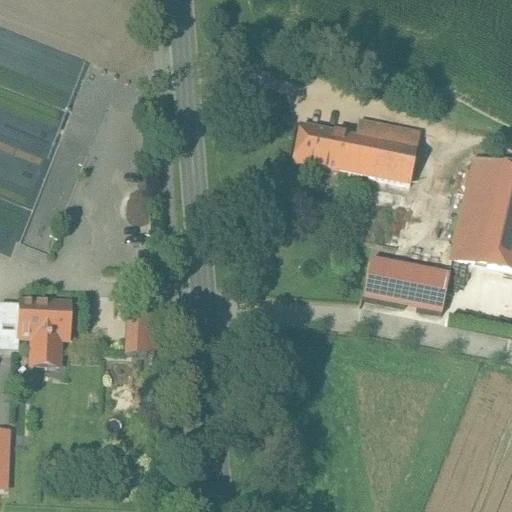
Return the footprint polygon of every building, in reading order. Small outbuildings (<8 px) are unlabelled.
[(418,138),(358,126),(355,142),(380,147),(373,183),(408,190),(418,138)] [(332,138),(298,131),(291,167),(325,174),(332,138)] [(355,142),(332,138),(325,174),(373,183),(380,147),(355,142)] [(511,173),(473,165),(451,263),(511,276),(511,173)] [(449,278),(368,262),(360,301),(441,317),(449,278)] [(69,310),(18,307),(17,328),(16,342),(17,342),(31,343),(30,366),(57,368),(58,344),(68,344),(69,310)] [(17,328),(2,328),(1,356),(17,356),(17,342),(16,342),(17,328)] [(143,359),(144,332),(123,332),(123,359),(143,359)]
